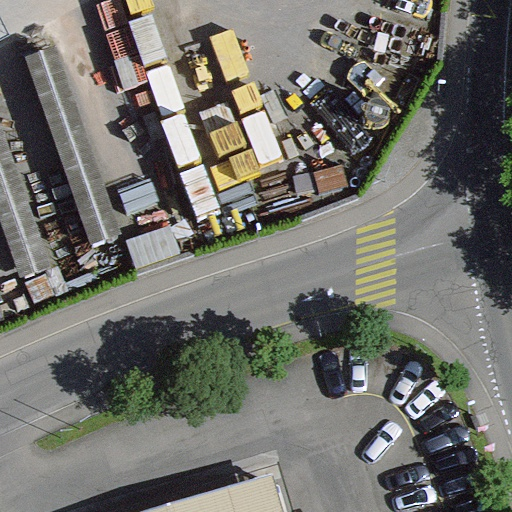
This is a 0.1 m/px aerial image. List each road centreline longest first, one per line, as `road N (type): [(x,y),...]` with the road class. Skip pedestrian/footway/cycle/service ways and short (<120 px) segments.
road 1 (unclassified): [(509,228),(377,260),(145,339),(0,402)]
road 2 (unknown): [(0,488),(300,398),(333,405),(357,423),(402,511)]
road 3 (unclassified): [(511,0),(509,228)]
